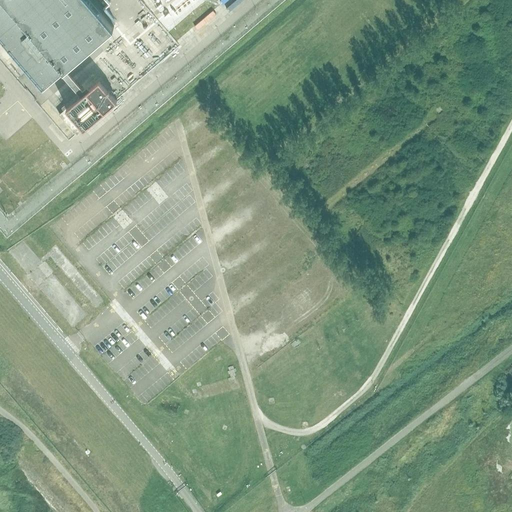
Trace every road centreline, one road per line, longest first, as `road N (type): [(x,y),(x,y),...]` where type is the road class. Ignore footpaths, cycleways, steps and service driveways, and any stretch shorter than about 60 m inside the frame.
road 1 (track): [(511,124),(368,385),(309,431),(256,416)]
road 2 (unclassified): [(199,511),(0,273)]
road 3 (unclassified): [(299,511),(511,346)]
road 4 (track): [(343,511),(409,448),(429,421),(426,411)]
